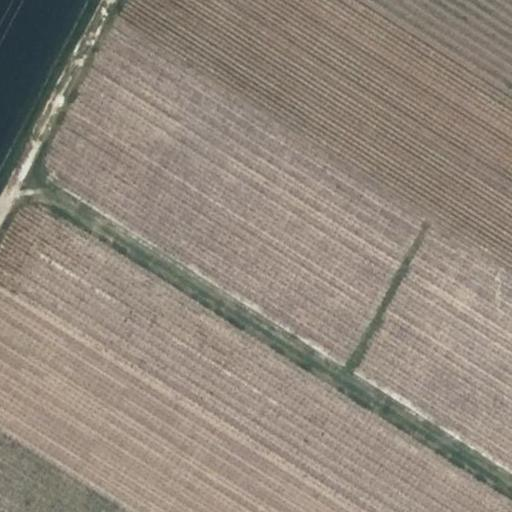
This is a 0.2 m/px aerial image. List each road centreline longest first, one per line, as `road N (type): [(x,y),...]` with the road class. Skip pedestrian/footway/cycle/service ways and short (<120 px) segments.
road 1 (track): [(25,172),(511,488)]
road 2 (track): [(0,221),(114,0)]
